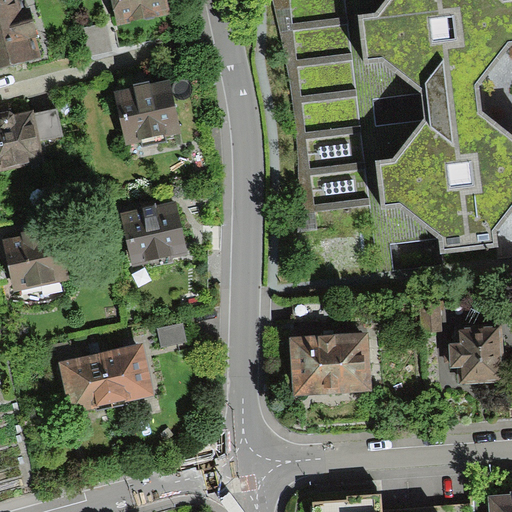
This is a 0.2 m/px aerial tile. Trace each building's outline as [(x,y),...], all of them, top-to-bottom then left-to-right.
[(18,0),(0,0),(0,70),(33,64),(18,0)] [(167,0),(113,0),(120,37),(172,28),(167,0)] [(271,0),(276,22),(287,81),(295,146),(299,233),(316,231),(315,217),(367,211),(366,203),(316,208),(313,180),(364,174),(362,164),(310,170),(307,143),(358,137),(357,128),(307,133),(304,107),(355,102),(354,91),(302,97),(299,68),(348,63),(347,54),(298,59),(295,34),(344,29),(343,20),(292,25),(289,0),(271,0)] [(387,0),(376,15),(357,17),(363,66),(381,64),(423,97),(425,122),(395,156),(372,158),(377,212),(401,210),(437,240),(439,257),(498,251),(497,233),(511,214),(511,135),(485,112),(481,89),(511,54),(511,0),(509,1),(507,0),(387,0)] [(172,93),(118,101),(127,154),(180,145),(172,93)] [(54,110),(0,120),(0,170),(42,163),(38,141),(59,137),(54,110)] [(185,270),(174,217),(124,228),(136,281),(185,270)] [(59,242),(1,253),(11,308),(69,297),(59,242)] [(194,332),(158,333),(159,357),(195,356),(194,332)] [(511,337),(443,340),(445,398),(511,395),(511,337)] [(375,347),(295,352),(299,413),(379,408),(375,347)] [(151,361),(65,379),(75,428),(161,411),(151,361)]
